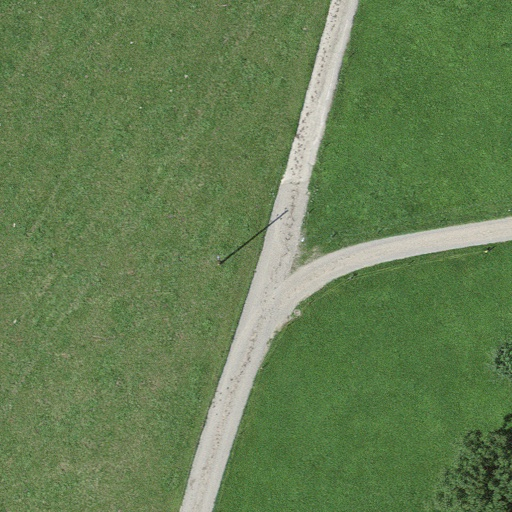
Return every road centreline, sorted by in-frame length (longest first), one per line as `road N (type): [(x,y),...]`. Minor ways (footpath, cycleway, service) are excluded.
road 1 (track): [(283,316),(358,0)]
road 2 (track): [(511,229),(423,246),(283,316)]
road 3 (track): [(283,316),(206,511)]
